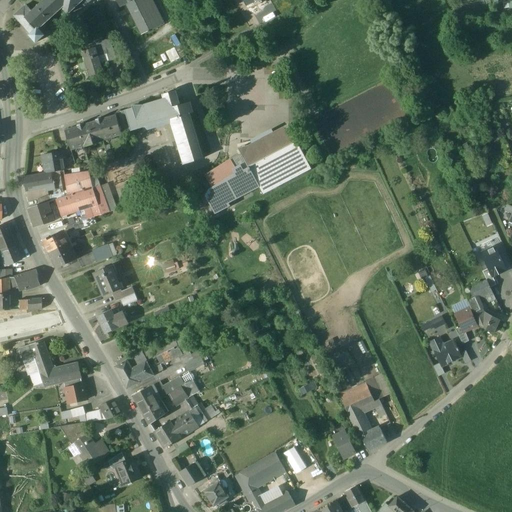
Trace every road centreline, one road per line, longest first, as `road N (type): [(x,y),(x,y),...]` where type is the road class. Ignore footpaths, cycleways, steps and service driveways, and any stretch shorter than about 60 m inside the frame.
road 1 (unclassified): [(511,324),(478,372),(367,471)]
road 2 (tertiary): [(11,134),(13,201),(71,315)]
road 3 (tertiary): [(71,315),(166,484)]
road 4 (residential): [(11,134),(136,95),(175,73)]
